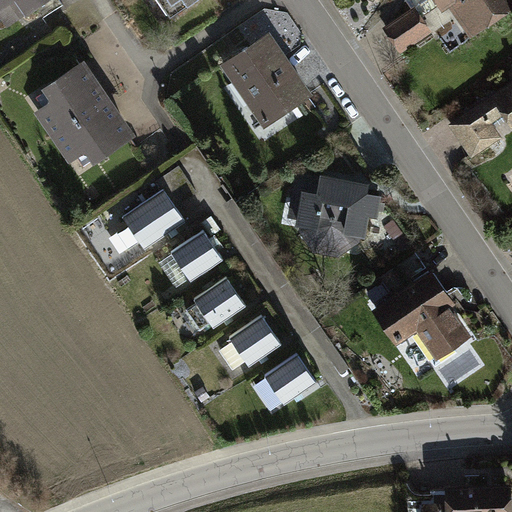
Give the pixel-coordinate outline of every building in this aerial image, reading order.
[(0,0),(0,18),(7,29),(50,0),(0,0)] [(151,0),(164,19),(192,0),(151,0)] [(511,8),(511,0),(434,0),(442,11),(450,6),(472,37),(511,8)] [(415,6),(384,26),(401,51),(431,31),(415,6)] [(268,30),(220,62),(264,126),(311,94),(268,30)] [(85,62),(30,100),(80,175),(137,138),(117,109),(106,93),(85,62)] [(511,80),(451,121),(472,156),(511,130),(511,80)] [(198,191),(179,163),(148,184),(155,194),(163,189),(174,207),(198,191)] [(294,224),(299,225),(314,252),(340,255),(361,241),(362,235),(366,236),(369,215),(377,216),(381,194),(367,192),(369,181),(319,172),(318,181),(291,177),(284,220),(295,222),(294,224)] [(155,194),(123,215),(127,222),(116,230),(129,250),(141,243),(144,248),(184,223),(174,207),(163,189),(155,194)] [(201,227),(168,248),(172,255),(161,263),(174,283),(186,276),(190,281),(221,258),(201,227)] [(225,273),(192,295),(197,302),(185,309),(199,330),(210,322),(214,328),(245,305),(225,273)] [(459,310),(434,273),(376,313),(400,348),(420,335),(440,364),(474,341),(455,313),(459,310)] [(261,311),(228,333),(233,340),(221,347),(235,368),(246,360),(250,366),(281,343),(261,311)] [(297,350),(264,371),(268,379),(257,386),(270,407),(282,399),(286,405),(316,381),(297,350)] [(445,502),(423,503),(423,511),(511,511),(511,501),(511,484),(444,487),(445,502)]
